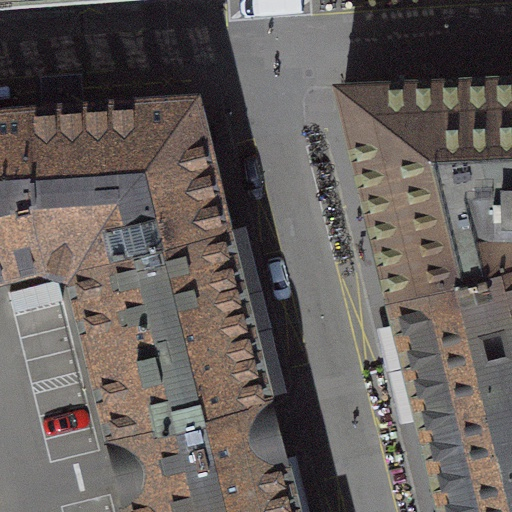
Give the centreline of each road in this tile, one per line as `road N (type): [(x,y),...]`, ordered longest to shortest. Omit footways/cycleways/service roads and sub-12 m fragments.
road 1 (residential): [(250,48),(369,511)]
road 2 (residential): [(511,39),(250,48)]
road 3 (residential): [(250,48),(0,61)]
